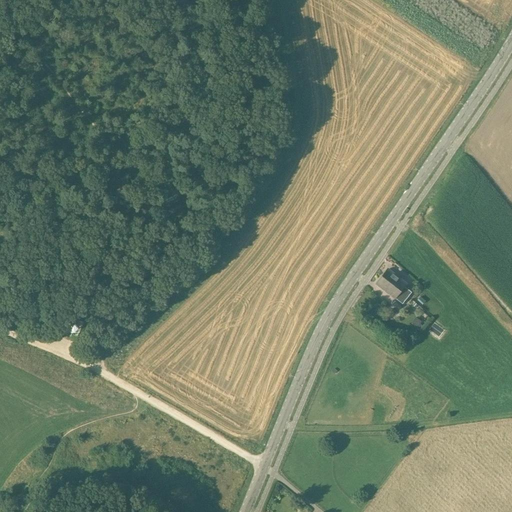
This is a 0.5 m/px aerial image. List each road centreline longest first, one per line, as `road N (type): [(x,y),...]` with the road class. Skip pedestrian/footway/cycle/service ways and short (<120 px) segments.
road 1 (tertiary): [(246,511),(325,320),(511,41)]
road 2 (track): [(100,372),(264,467)]
